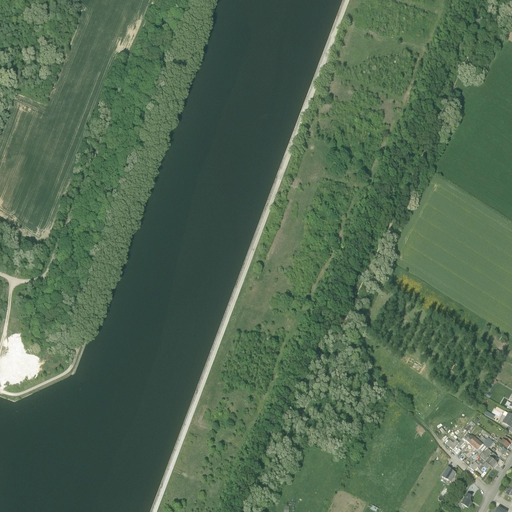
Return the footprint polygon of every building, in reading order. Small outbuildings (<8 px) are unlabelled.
[(511,416),(508,415),(502,425),(508,428),(506,431),(509,432),(511,434),(511,426),(511,416)] [(468,433),(474,426),(471,423),(469,426),(464,432),(467,434),(468,433)] [(469,446),(474,439),(473,438),(472,439),(471,438),(468,435),(463,441),(466,443),(469,446)] [(483,447),(477,453),(480,455),(478,457),(480,459),(488,451),(492,447),(487,442),(482,438),(478,442),(483,447)] [(502,443),(500,446),(507,451),(510,448),(511,445),(511,443),(505,438),(502,443)] [(474,439),(469,446),(477,453),(483,447),(478,442),(474,439)] [(454,445),(450,450),(453,452),(459,445),(456,443),(454,445)] [(480,460),(484,464),(490,460),(493,456),(488,451),(480,459),(480,460)] [(484,464),(483,466),(486,468),(488,466),(493,471),(497,466),(494,463),(490,460),(484,464)] [(475,465),(470,470),(474,474),(479,468),(475,465)] [(448,469),(442,478),(451,484),(456,474),(448,469)] [(467,495),(461,506),(466,508),(468,509),(472,502),(470,501),(472,497),(467,495)]
